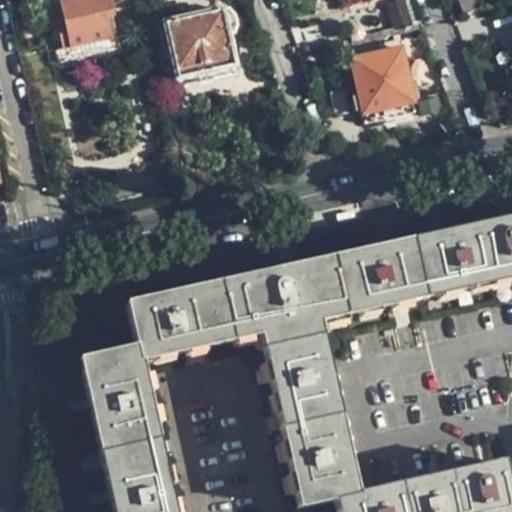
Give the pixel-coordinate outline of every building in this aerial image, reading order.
[(105,18),(112,17),(107,0),(57,0),(60,11),(52,13),(63,61),(113,50),(105,18)] [(404,0),(400,0),(384,5),(393,31),(412,25),(404,0)] [(163,23),(175,78),(232,67),(225,35),(231,33),(235,24),(233,14),(225,10),(163,23)] [(493,11),(461,20),(466,37),(497,27),(493,11)] [(132,12),(118,16),(125,42),(139,39),(132,12)] [(119,49),(112,17),(105,18),(113,50),(119,49)] [(362,113),(411,102),(406,81),(397,40),(376,44),(378,52),(350,58),(362,113)] [(421,43),(403,47),(406,65),(425,61),(421,43)] [(162,58),(147,62),(150,75),(165,72),(162,58)] [(52,66),(23,72),(26,84),(55,77),(52,66)] [(437,74),(406,81),(411,102),(445,95),(437,74)] [(26,84),(33,114),(62,106),(55,77),(26,84)] [(132,347),(77,360),(110,511),(170,511),(138,362),(258,336),(296,509),(332,501),(334,511),(511,511),(501,462),(354,494),(316,322),(511,278),(511,217),(123,304),(132,347)]
